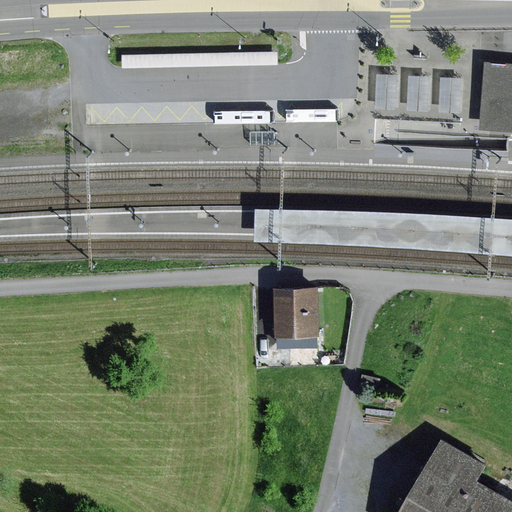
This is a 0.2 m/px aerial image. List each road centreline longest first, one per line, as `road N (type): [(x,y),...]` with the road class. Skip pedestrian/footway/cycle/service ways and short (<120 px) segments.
road 1 (unclassified): [(0,288),(256,276),(511,288)]
road 2 (primary): [(326,4),(0,15)]
road 3 (track): [(319,511),(367,277)]
road 4 (primary): [(326,4),(511,5)]
